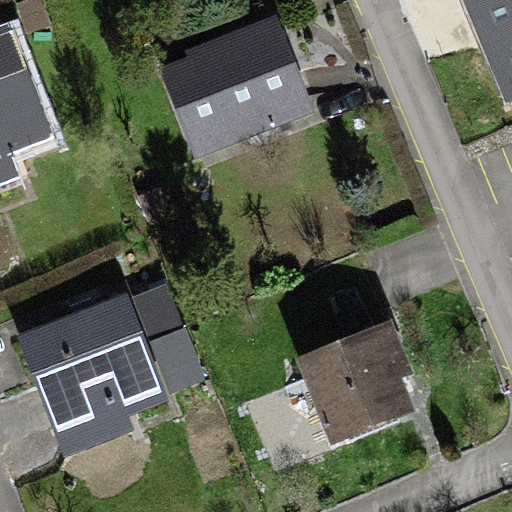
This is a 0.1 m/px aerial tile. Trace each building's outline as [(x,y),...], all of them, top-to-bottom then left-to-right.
[(511,0),(474,0),(495,50),(511,43),(511,0)] [(268,26),(156,67),(189,158),(301,116),(268,26)] [(14,40),(0,45),(0,149),(50,129),(14,40)] [(126,306),(18,347),(59,453),(167,412),(126,306)] [(384,335),(292,370),(322,448),(413,413),(384,335)]
